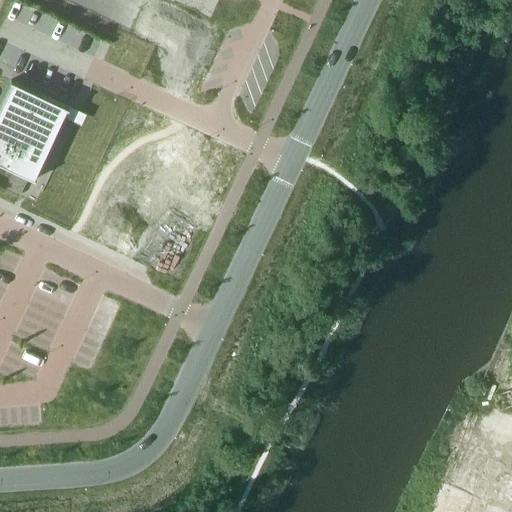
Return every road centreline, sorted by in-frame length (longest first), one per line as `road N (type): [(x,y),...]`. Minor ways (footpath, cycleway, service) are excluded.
road 1 (tertiary): [(214,329),(369,0)]
road 2 (tertiary): [(0,481),(120,468),(155,447),(214,329)]
road 3 (unclassified): [(214,329),(0,228)]
